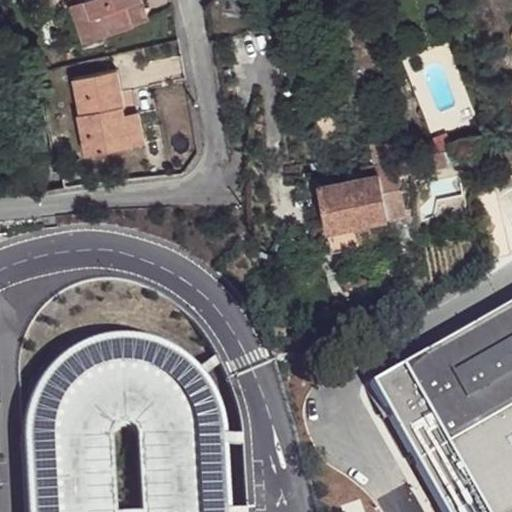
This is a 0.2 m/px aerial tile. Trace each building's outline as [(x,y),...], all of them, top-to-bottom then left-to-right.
[(74,0),(88,38),(102,32),(90,0),(74,0)] [(131,0),(90,0),(102,32),(138,19),(131,0)] [(151,14),(146,0),(131,0),(138,19),(151,14)] [(141,45),(141,78),(179,79),(179,45),(141,45)] [(132,146),(124,115),(122,106),(125,106),(115,68),(72,80),(81,116),(78,118),(90,158),(132,146)] [(139,111),(124,115),(132,146),(147,142),(139,111)] [(11,163),(26,161),(22,137),(7,140),(11,163)] [(479,162),(476,145),(436,153),(432,153),(435,170),(479,162)] [(420,173),(435,170),(432,153),(417,157),(420,173)] [(379,164),(381,172),(319,186),(329,230),(408,214),(401,185),(422,180),(420,173),(417,157),(379,164)] [(511,258),(503,203),(489,205),(498,260),(511,258)] [(511,511),(511,307),(381,381),(453,511),(511,511)] [(224,511),(206,423),(165,393),(175,379),(168,344),(99,358),(93,329),(88,330),(125,511),(224,511)]
